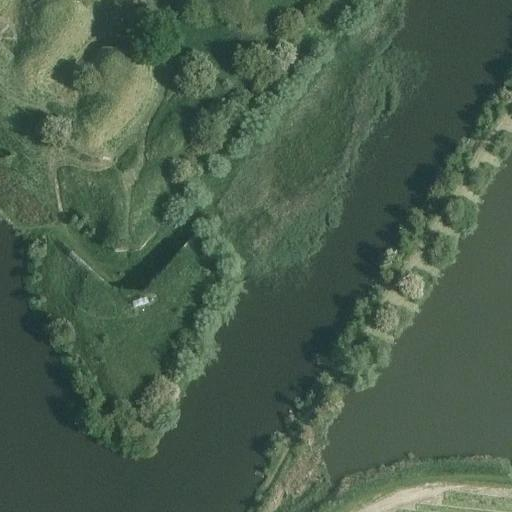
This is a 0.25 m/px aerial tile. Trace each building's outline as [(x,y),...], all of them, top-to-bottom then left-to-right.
[(223,0),(240,15),(247,7),(239,0),(223,0)] [(64,4),(62,15),(71,16),(72,5),(72,3),(64,2),(64,4)] [(0,46),(15,60),(17,58),(0,43),(2,42),(2,41),(14,41),(16,40),(17,38),(17,35),(16,32),(14,29),(12,26),(9,23),(6,21),(3,20),(1,20),(0,19),(0,46)] [(122,53),(121,64),(130,65),(131,54),(131,52),(123,51),(122,53)] [(78,117),(62,103),(63,102),(64,100),(76,101),(77,100),(79,98),(79,95),(78,91),(76,88),(74,85),(70,83),(67,81),(64,80),(62,79),(60,79),(58,80),(57,81),(58,94),(57,95),(56,97),(41,84),(39,86),(76,119),(78,117)] [(106,294),(100,301),(123,323),(130,329),(166,290),(168,288),(165,285),(177,271),(174,268),(161,281),(159,279),(157,277),(154,279),(156,281),(159,284),(134,311),(130,316),(106,294)]
